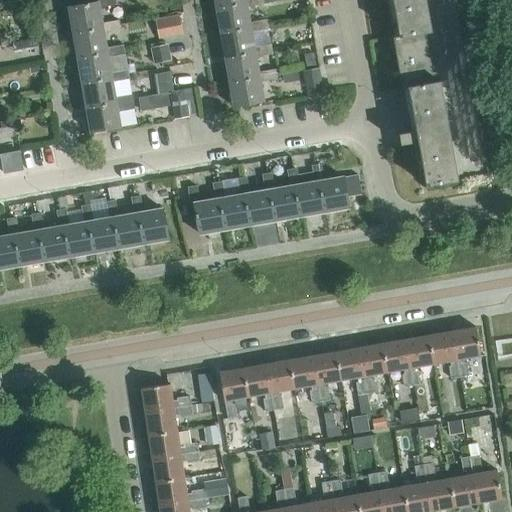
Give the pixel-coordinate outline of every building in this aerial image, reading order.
[(115,0),(80,0),(82,4),(68,6),(73,32),(103,26),(103,23),(100,7),(116,4),(115,0)] [(262,0),(246,0),(246,1),(216,6),(220,31),(251,26),(250,22),(247,6),(263,4),(262,0)] [(425,0),(392,0),(399,36),(424,31),(424,32),(431,31),(425,0)] [(182,34),(179,14),(155,18),(158,38),(182,34)] [(266,19),(250,22),(251,26),(220,31),(225,56),(255,51),(254,47),(252,31),(268,28),(266,19)] [(119,20),(103,23),(103,26),(73,32),(77,57),(108,51),(107,48),(104,32),(120,29),(119,20)] [(313,39),(311,25),(287,29),(290,43),(313,39)] [(433,82),(433,81),(424,32),(424,31),(399,36),(393,37),(402,88),(408,87),(408,86),(433,82)] [(36,38),(28,39),(31,53),(39,52),(36,38)] [(183,38),(170,41),(173,56),(186,54),(183,38)] [(153,63),(171,60),(168,43),(150,47),(153,63)] [(271,44),(254,47),(255,51),(225,56),(229,81),(259,76),(259,72),(256,56),(272,53),(271,44)] [(123,45),(107,48),(108,51),(77,57),(81,81),(112,76),(111,72),(108,57),(125,54),(123,45)] [(306,66),(316,64),(314,51),(304,53),(306,66)] [(190,63),(175,66),(178,79),(192,77),(190,63)] [(304,71),(309,94),(323,91),(318,68),(304,71)] [(260,81),(277,78),(275,69),(259,72),(259,76),(229,81),(234,106),(264,101),(260,81)] [(298,79),(296,69),(282,71),(284,81),(298,79)] [(128,70),(111,72),(112,76),(81,81),(86,106),(116,101),(116,97),(113,82),(129,79),(128,70)] [(440,80),(433,81),(433,82),(408,86),(408,87),(416,130),(398,133),(400,144),(418,141),(426,185),(458,180),(440,80)] [(189,116),(184,89),(170,91),(174,118),(189,116)] [(117,106),(133,104),(132,94),(116,97),(116,101),(86,106),(90,132),(121,126),(117,106)] [(154,109),(152,95),(140,97),(142,111),(154,109)] [(20,118),(4,121),(6,132),(22,130),(20,118)] [(4,172),(23,169),(19,151),(0,154),(4,172)] [(312,165),(315,182),(319,181),(324,211),(349,207),(344,176),(324,180),(321,164),(312,165)] [(319,181),(315,182),(299,184),(296,168),(287,170),(290,186),(294,185),(299,216),(324,211),(319,181)] [(294,185),(290,186),(274,189),(271,172),(262,174),(265,190),(269,190),(274,220),(299,216),(294,185)] [(269,190),(265,190),(249,193),(247,177),(237,178),(240,195),(244,194),(249,224),(274,220),(269,190)] [(244,194),(240,195),(225,197),(222,181),(213,183),(215,199),(219,198),(224,229),(249,224),(244,194)] [(219,198),(215,199),(200,202),(197,185),(188,187),(191,204),(194,204),(199,233),(224,229),(219,198)] [(131,197),(134,213),(138,212),(143,243),(168,238),(163,208),(143,211),(140,195),(131,197)] [(138,212),(134,213),(118,216),(115,200),(106,201),(109,217),(113,217),(118,247),(143,243),(138,212)] [(113,217),(109,217),(93,220),(91,204),(81,206),(84,222),(88,221),(93,252),(118,247),(113,217)] [(180,206),(182,215),(191,213),(189,204),(180,206)] [(88,221),(84,222),(69,225),(66,208),(57,210),(60,226),(63,225),(69,256),(93,252),(88,221)] [(63,225),(60,226),(44,229),(41,213),(32,214),(35,230),(38,230),(44,260),(69,256),(63,225)] [(38,230),(35,230),(19,233),(16,217),(7,219),(10,235),(13,234),(19,265),(44,260),(38,230)] [(13,234),(10,235),(0,236),(0,268),(19,265),(13,234)] [(481,355),(476,326),(452,330),(460,377),(469,375),(467,363),(465,363),(464,358),(481,355)] [(460,377),(452,330),(429,335),(434,364),(450,361),(451,366),(449,366),(451,378),(460,377)] [(434,364),(429,335),(405,339),(414,385),(422,383),(420,371),(418,371),(417,367),(434,364)] [(414,385),(405,339),(382,343),(387,372),(404,369),(405,374),(402,374),(405,386),(414,385)] [(387,372),(382,343),(359,347),(367,393),(376,391),(374,379),(372,380),(371,375),(387,372)] [(367,393),(359,347),(336,351),(341,380),(357,377),(358,382),(356,382),(358,395),(367,393)] [(341,380),(336,351),(313,355),(321,401),(330,400),(328,387),(325,388),(325,383),(341,380)] [(321,401),(313,355),(289,359),(295,388),(311,385),(312,390),(310,391),(312,403),(321,401)] [(295,388),(289,359),(266,363),(274,409),(283,408),(281,396),(279,396),(278,391),(295,388)] [(274,409),(266,363),(243,367),(248,397),(265,394),(265,398),(263,399),(265,411),(274,409)] [(248,397),(243,367),(219,372),(224,401),(225,401),(228,418),(237,416),(235,404),(233,404),(232,399),(248,397)] [(141,388),(145,411),(191,404),(190,396),(177,397),(178,400),(173,400),(170,383),(141,388)] [(367,393),(358,395),(362,415),(364,415),(366,415),(371,414),(367,393)] [(202,403),(191,404),(192,413),(203,412),(202,403)] [(192,413),(191,404),(145,411),(148,435),(177,430),(175,414),(180,413),(180,415),(192,413)] [(415,408),(401,410),(403,422),(417,420),(415,408)] [(369,430),(366,415),(364,415),(362,415),(350,417),(353,433),(369,430)] [(383,415),(371,417),(374,429),(385,427),(383,415)] [(335,422),(325,424),(327,437),(338,435),(335,422)] [(460,422),(447,424),(449,434),(462,432),(460,422)] [(215,425),(205,427),(208,445),(218,443),(215,425)] [(321,425),(312,427),(314,440),(323,438),(321,425)] [(433,425),(417,428),(419,439),(435,436),(433,425)] [(180,447),(177,430),(148,435),(152,458),(198,451),(197,442),(184,444),(185,446),(180,447)] [(271,432),(258,434),(261,450),(274,448),(271,432)] [(470,456),(479,455),(477,443),(468,445),(470,456)] [(199,460),(198,451),(152,458),(155,482),(184,477),(182,461),(187,460),(187,462),(199,460)] [(502,498),(497,469),(480,472),(479,467),(481,467),(479,455),(470,456),(478,502),(502,498)] [(478,502),(470,456),(461,458),(463,470),(465,470),(466,475),(450,477),(455,506),(478,502)] [(455,506),(450,477),(433,480),(432,476),(434,475),(432,463),(424,464),(432,511),(455,506)] [(423,511),(432,511),(424,464),(421,465),(415,466),(414,466),(413,466),(415,479),(418,478),(418,483),(403,486),(407,511),(423,511)] [(407,511),(403,486),(385,489),(385,484),(387,484),(385,471),(377,473),(383,511),(407,511)] [(383,511),(377,473),(368,474),(370,487),(372,486),(373,491),(357,494),(359,511),(383,511)] [(291,476),(282,478),(284,489),(293,488),(291,476)] [(187,494),(184,477),(155,482),(159,505),(205,498),(204,489),(191,491),(192,493),(187,494)] [(359,511),(357,494),(340,497),(339,492),(342,492),(339,479),(330,481),(335,511),(359,511)] [(335,511),(330,481),(322,483),(324,495),(326,494),(327,499),(310,502),(311,511),(335,511)] [(311,511),(310,502),(294,505),(293,500),(295,500),(293,488),(284,489),(287,511),(311,511)] [(287,511),(284,489),(277,490),(279,503),(281,502),(282,507),(263,510),(263,511),(287,511)] [(263,511),(263,510),(254,511),(249,511),(248,508),(251,508),(249,495),(237,497),(240,511),(263,511)] [(206,507),(205,498),(159,505),(159,511),(189,511),(189,507),(194,507),(194,509),(206,507)]
